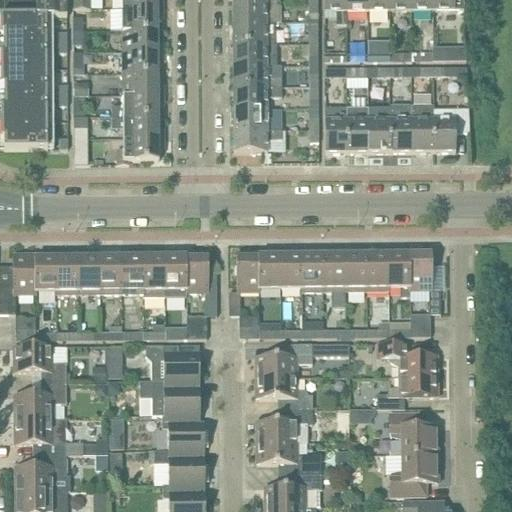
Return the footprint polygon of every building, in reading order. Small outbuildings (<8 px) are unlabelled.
[(11,0),(12,1),(4,1),(4,19),(0,18),(0,35),(3,36),(3,57),(0,56),(0,70),(0,89),(3,89),(4,109),(0,109),(1,141),(4,141),(4,153),(47,152),(46,21),(66,20),(66,5),(58,5),(58,0),(11,0)] [(90,12),(89,0),(72,0),(73,13),(90,12)] [(121,0),(122,10),(122,12),(163,12),(162,1),(157,2),(156,0),(121,0)] [(323,0),(323,14),(335,14),(335,27),(346,27),(346,14),(345,0),(323,0)] [(367,0),(345,0),(346,14),(367,14),(367,0)] [(389,14),(388,0),(367,0),(367,14),(389,14)] [(411,13),(410,0),(388,0),(389,14),(411,13)] [(432,13),(432,0),(410,0),(411,13),(432,13)] [(432,0),(432,13),(434,13),(454,13),(464,13),(463,0),(432,0)] [(280,4),(277,3),(232,4),(232,26),(275,25),(280,25),(280,4)] [(317,25),(317,4),(307,4),(307,25),(317,25)] [(122,13),(110,13),(110,33),(122,33),(122,34),(157,34),(157,22),(163,22),(163,12),(122,12),(122,13)] [(73,34),(83,34),(83,20),(73,20),(73,34)] [(275,47),(275,25),(232,26),(233,47),(275,47)] [(83,48),(83,34),(73,34),(73,48),(83,48)] [(157,45),(157,34),(122,34),(122,56),(163,55),(163,45),(157,45)] [(317,35),(308,35),(308,47),(317,47),(317,35)] [(275,47),(233,47),(233,69),(276,68),(275,47)] [(317,68),(317,47),(308,47),(308,68),(317,68)] [(163,55),(122,56),(122,77),(157,77),(157,65),(163,65),(163,55)] [(73,71),(83,71),(83,56),(73,56),(73,71)] [(346,65),(346,56),(320,56),(320,66),(346,65)] [(367,56),(346,56),(346,65),(368,65),(367,56)] [(389,56),(367,56),(368,65),(389,65),(389,56)] [(411,56),(389,56),(389,65),(411,65),(411,56)] [(432,56),(411,56),(411,65),(432,65),(432,56)] [(445,56),(432,56),(432,65),(445,65),(445,56)] [(276,68),(233,69),(233,91),(280,90),(280,68),(276,68)] [(317,90),(317,68),(308,68),(308,90),(317,90)] [(432,70),(420,71),(420,79),(432,79),(432,70)] [(466,70),(432,70),(432,79),(467,79),(466,70)] [(346,80),(346,71),(321,71),(321,81),(346,80)] [(368,71),(346,71),(346,80),(367,80),(368,71)] [(389,71),(377,71),(377,80),(389,80),(389,71)] [(401,71),(389,71),(389,80),(401,79),(401,71)] [(157,88),(157,77),(122,77),(122,99),(163,98),(163,88),(157,88)] [(87,85),(73,85),(73,99),(85,99),(87,99),(87,85)] [(280,90),(233,91),(233,112),(267,112),(267,101),(280,101),(280,90)] [(317,103),(317,90),(308,90),(308,103),(317,103)] [(163,98),(122,99),(122,109),(111,109),(111,120),(158,120),(158,108),(163,108),(163,98)] [(411,156),(411,108),(390,109),(390,111),(390,156),(411,156)] [(411,156),(433,155),(432,108),(411,108),(411,156)] [(81,109),(73,109),(73,121),(85,121),(85,113),(81,109)] [(346,110),(324,111),(325,156),(346,156),(346,111),(346,110)] [(346,156),(368,156),(367,111),(346,111),(346,156)] [(390,111),(367,111),(368,156),(390,156),(390,111)] [(267,133),(267,112),(233,112),(233,134),(267,133)] [(454,113),(432,113),(433,155),(455,155),(455,136),(469,136),(468,112),(454,113)] [(158,131),(158,120),(111,120),(111,132),(123,131),(123,142),(163,141),(163,131),(158,131)] [(318,120),(309,120),(309,133),(318,133),(318,120)] [(73,142),(87,142),(87,131),(73,131),(73,142)] [(281,133),(267,133),(233,134),(233,156),(267,156),(267,143),(281,143),(281,133)] [(318,146),(318,133),(309,133),(309,146),(318,146)] [(123,152),(116,152),(117,168),(129,168),(129,164),(158,164),(158,152),(164,152),(163,141),(123,142),(123,152)] [(87,142),(73,142),(74,168),(88,168),(87,142)] [(409,253),(387,254),(388,295),(389,295),(389,291),(400,291),(400,300),(409,300),(409,294),(409,253)] [(430,317),(430,318),(440,318),(440,293),(432,294),(431,253),(409,253),(409,294),(428,294),(429,317),(430,317)] [(301,254),(280,255),(280,292),(300,292),(300,296),(301,296),(301,254)] [(323,295),(323,258),(303,258),(303,254),(301,254),(301,296),(323,295)] [(388,295),(387,254),(386,254),(386,257),(366,257),(366,295),(388,295)] [(186,255),(164,256),(164,293),(165,301),(186,301),(186,297),(186,255)] [(208,255),(186,255),(186,297),(205,297),(205,320),(206,320),(217,320),(216,296),(216,279),(208,279),(208,255)] [(258,296),(258,255),(236,255),(236,295),(228,296),(228,320),(239,319),(240,319),(240,296),(258,296)] [(280,292),(280,255),(258,255),(258,296),(260,296),(260,292),(280,292)] [(143,297),(142,256),(141,256),(141,260),(121,260),(121,297),(143,297)] [(164,256),(142,256),(143,297),(143,302),(165,301),(164,293),(164,256)] [(0,318),(15,318),(15,298),(33,298),(35,298),(34,257),(12,257),(12,288),(0,288),(0,318)] [(56,257),(34,257),(35,298),(36,298),(36,294),(55,294),(55,298),(56,298),(56,257)] [(78,298),(78,260),(57,260),(57,257),(56,257),(56,298),(78,298)] [(366,295),(366,257),(344,258),(345,295),(366,295)] [(344,258),(323,258),(323,295),(333,295),(333,309),(345,309),(345,295),(344,258)] [(99,260),(78,260),(78,298),(100,298),(99,260)] [(121,297),(121,260),(99,260),(100,298),(121,297)] [(430,317),(429,317),(410,318),(410,329),(430,329),(430,318),(430,317)] [(259,319),(240,319),(239,319),(239,331),(259,331),(259,319)] [(206,320),(205,320),(186,320),(186,332),(206,331),(206,320)] [(15,333),(35,333),(35,321),(15,321),(15,333)] [(430,340),(430,329),(410,329),(410,340),(430,340)] [(206,343),(206,331),(186,332),(186,343),(206,343)] [(259,342),(259,331),(239,331),(239,342),(259,342)] [(35,344),(35,333),(15,333),(15,345),(35,344)] [(367,341),(367,333),(354,333),(354,341),(367,341)] [(379,333),(367,333),(367,341),(379,341),(379,333)] [(281,342),(281,334),(268,334),(268,342),(281,342)] [(281,334),(281,342),(293,342),(293,334),(281,334)] [(324,342),(324,334),(311,334),(311,342),(324,342)] [(324,334),(324,342),(336,342),(336,334),(324,334)] [(152,336),(143,336),(143,344),(152,343),(165,343),(165,335),(152,336)] [(57,336),(44,336),(44,344),(57,344),(57,336)] [(78,344),(78,336),(66,336),(66,344),(78,344)] [(91,336),(78,336),(78,344),(91,344),(91,336)] [(121,344),(122,336),(109,336),(109,344),(121,344)] [(122,336),(121,344),(134,344),(134,336),(122,336)] [(277,359),(255,360),(255,381),(296,381),(296,368),(312,368),(312,360),(348,360),(348,347),(277,348),(277,359)] [(399,380),(437,380),(437,359),(407,359),(407,347),(387,347),(376,347),(376,363),(399,363),(399,380)] [(179,349),(145,349),(145,361),(151,367),(151,384),(157,384),(157,385),(174,385),(199,385),(199,361),(174,361),(174,350),(199,350),(199,349),(179,349)] [(13,351),(13,376),(40,376),(40,387),(66,387),(66,366),(52,366),(52,350),(13,351)] [(123,352),(109,352),(109,366),(123,366),(123,352)] [(102,368),(91,369),(91,383),(103,383),(102,368)] [(348,371),(339,371),(339,380),(349,380),(348,371)] [(389,398),(376,398),(376,413),(384,413),(404,413),(404,401),(437,400),(437,380),(399,380),(399,389),(389,389),(389,398)] [(296,381),(255,381),(255,402),(286,402),(286,414),(312,413),(312,399),(307,399),(307,397),(304,394),(296,394),(296,381)] [(151,384),(139,384),(139,401),(151,401),(151,417),(151,420),(162,420),(178,420),(199,419),(199,396),(174,396),(174,385),(157,385),(157,384),(151,384)] [(66,387),(40,387),(40,398),(13,399),(14,423),(53,423),(52,408),(66,408),(66,387)] [(93,394),(99,398),(105,398),(105,387),(93,387),(93,394)] [(119,387),(109,387),(109,397),(115,397),(119,393),(119,387)] [(286,425),(255,425),(256,447),(297,446),(307,446),(307,428),(312,428),(312,413),(286,414),(286,425)] [(405,417),(389,417),(389,437),(389,440),(401,443),(401,459),(438,459),(437,430),(425,430),(425,417),(405,417)] [(178,420),(162,420),(162,433),(168,432),(168,454),(154,454),(179,454),(204,454),(204,431),(178,431),(178,420)] [(53,423),(14,423),(14,448),(40,447),(40,459),(67,459),(81,459),(81,447),(66,447),(66,444),(66,435),(66,423),(53,423)] [(125,437),(111,437),(111,453),(125,453),(125,437)] [(94,459),(106,459),(106,443),(95,443),(95,447),(81,447),(81,459),(94,459)] [(297,446),(256,447),(256,467),(287,467),(287,479),(295,479),(321,478),(320,457),(297,458),(297,446)] [(179,466),(179,454),(154,454),(154,467),(168,467),(169,488),(163,489),(179,489),(204,489),(204,465),(179,466)] [(41,470),(14,471),(14,495),(53,495),(67,495),(69,495),(69,480),(67,480),(67,459),(40,459),(41,470)] [(106,459),(94,459),(94,471),(106,471),(106,459)] [(401,474),(390,477),(390,481),(390,500),(406,500),(426,500),(426,486),(438,486),(438,459),(401,459),(401,474)] [(350,470),(336,470),(336,478),(342,478),(350,478),(350,470)] [(321,478),(295,479),(295,490),(264,490),(264,511),(316,511),(319,511),(319,493),(321,493),(321,478)] [(179,501),(179,489),(163,489),(163,502),(168,502),(168,511),(204,511),(204,500),(179,501)] [(357,494),(350,494),(350,505),(361,505),(361,498),(357,494)] [(53,495),(14,495),(14,511),(67,511),(67,510),(67,495),(53,495)]
